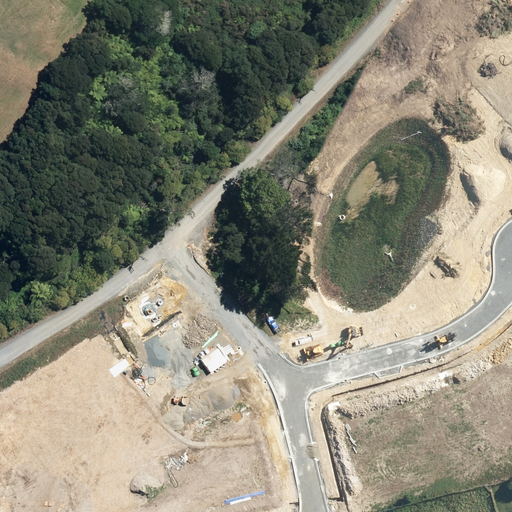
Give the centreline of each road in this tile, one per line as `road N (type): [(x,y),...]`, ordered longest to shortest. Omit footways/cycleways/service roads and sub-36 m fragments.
road 1 (residential): [(0,356),(164,242),(394,0)]
road 2 (unknown): [(164,242),(286,384),(312,511)]
road 3 (unknown): [(511,283),(479,318),(439,341),(286,384)]
